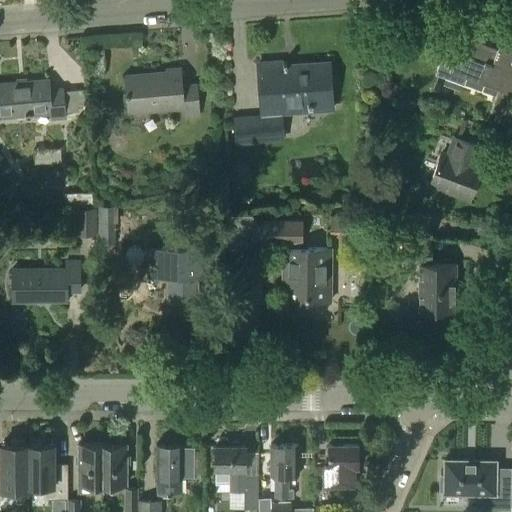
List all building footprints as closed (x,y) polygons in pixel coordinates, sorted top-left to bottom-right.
[(461,34),(447,69),(511,93),(511,45),(499,40),(496,47),(461,34)] [(262,116),(234,118),(236,143),(265,140),(264,132),(273,131),(272,112),(280,111),(280,106),(309,104),(310,111),(322,110),(322,108),(332,107),(328,63),(286,66),(286,62),(258,64),(262,116)] [(165,72),(123,76),(126,110),(182,106),(183,114),(199,113),(197,83),(182,84),(181,68),(165,69),(165,72)] [(49,80),(0,83),(0,116),(25,114),(25,116),(31,115),(30,114),(50,112),(51,118),(64,117),(62,89),(49,90),(49,80)] [(399,114),(396,114),(396,119),(400,119),(400,126),(430,125),(430,115),(399,116),(399,114)] [(439,151),(428,182),(468,197),(479,166),(468,162),(470,158),(471,159),(477,143),(453,134),(445,153),(439,151)] [(90,202),(90,191),(63,192),(64,203),(90,202)] [(92,233),(93,207),(77,207),(77,233),(92,233)] [(239,215),(239,242),(286,243),(286,248),(283,248),(283,309),(314,309),(314,301),(330,301),(330,248),(301,248),(301,243),(302,243),(302,221),(269,221),(268,215),(239,215)] [(394,216),(394,238),(430,238),(430,216),(394,216)] [(190,249),(148,249),(148,276),(168,276),(168,300),(195,300),(195,276),(206,276),(206,236),(190,236),(190,249)] [(402,242),(402,264),(419,264),(418,310),(456,310),(456,287),(454,287),(454,264),(430,264),(430,242),(402,242)] [(12,265),(12,301),(66,301),(66,290),(79,290),(79,261),(65,261),(65,265),(12,265)] [(215,443),(215,482),(230,482),(230,489),(244,489),(244,507),(257,507),(257,474),(244,474),(244,443),(227,443),(227,440),(225,437),(218,437),(216,440),(216,443),(215,443)] [(27,489),(27,443),(24,443),(24,439),(10,439),(10,443),(1,443),(1,471),(0,470),(0,497),(1,497),(1,489),(27,489)] [(53,442),(27,443),(27,489),(28,489),(28,485),(43,484),(43,497),(67,497),(67,470),(53,470),(53,442)] [(78,443),(78,491),(103,491),(103,483),(102,483),(102,443),(78,443)] [(102,483),(103,483),(126,483),(126,443),(102,443),(102,483)] [(155,443),(155,476),(156,476),(156,493),(180,493),(180,476),(193,476),(193,472),(203,472),(203,446),(181,445),(181,443),(155,443)] [(297,444),(270,444),(270,474),(274,474),(274,497),(293,497),(293,490),(287,490),(287,474),(297,474),(297,444)] [(323,463),(322,482),(353,481),(353,466),(358,466),(358,444),(327,444),(327,463),(323,463)] [(510,508),(511,467),(496,467),(496,459),(444,458),(444,473),(440,473),(440,488),(443,488),(443,492),(466,492),(466,507),(510,508)] [(124,487),(124,511),(136,511),(136,487),(124,487)] [(290,511),(290,502),(270,502),(270,497),(258,498),(258,511),(290,511)] [(67,499),(67,511),(79,511),(79,499),(67,499)] [(137,499),(136,511),(159,511),(159,500),(137,499)]
